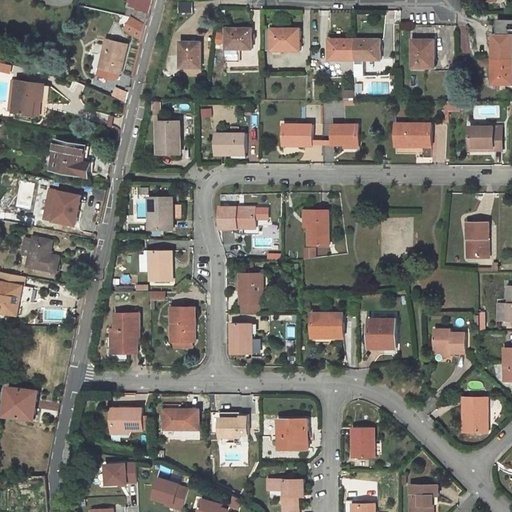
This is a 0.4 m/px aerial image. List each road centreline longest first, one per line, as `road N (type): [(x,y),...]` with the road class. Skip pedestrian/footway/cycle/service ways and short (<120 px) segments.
road 1 (residential): [(216,379),(218,260),(204,206),(215,181),(229,174),(511,175)]
road 2 (unclassified): [(160,0),(78,377)]
road 3 (unclassified): [(329,381),(359,384),(472,474)]
road 4 (unclassified): [(78,377),(216,379)]
road 5 (unclassified): [(78,377),(58,473),(59,511)]
road 6 (residential): [(329,381),(329,511)]
